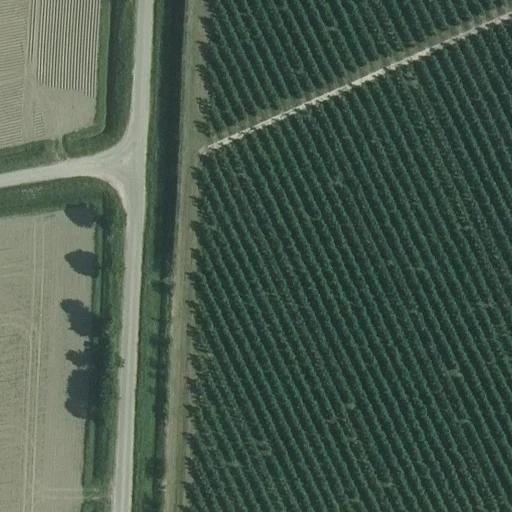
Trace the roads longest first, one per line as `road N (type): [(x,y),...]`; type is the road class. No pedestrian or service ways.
road 1 (unclassified): [(121,511),(136,170)]
road 2 (unclassified): [(136,170),(150,0)]
road 3 (unclassified): [(0,185),(136,170)]
